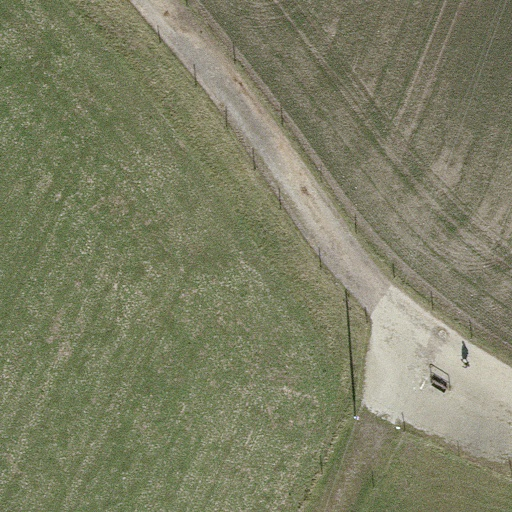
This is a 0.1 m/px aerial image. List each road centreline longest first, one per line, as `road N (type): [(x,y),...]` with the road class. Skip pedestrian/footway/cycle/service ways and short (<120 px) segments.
road 1 (track): [(165,0),(416,337),(511,390)]
road 2 (track): [(332,511),(416,337)]
